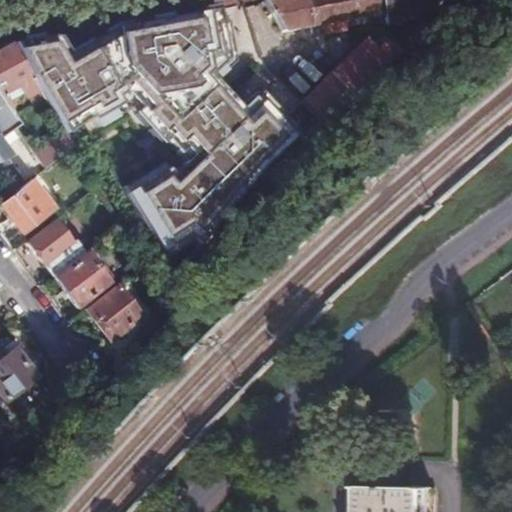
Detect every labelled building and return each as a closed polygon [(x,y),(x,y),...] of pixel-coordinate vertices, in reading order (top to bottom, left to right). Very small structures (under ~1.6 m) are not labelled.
[(264,0),(274,32),(303,26),(304,33),(315,31),(314,24),(319,23),(320,27),(338,24),(337,20),(377,12),(379,20),(419,13),(433,0),(264,0)] [(23,51),(18,54),(48,108),(54,117),(76,106),(73,101),(82,96),(77,87),(83,84),(99,113),(127,97),(113,74),(163,63),(167,75),(248,57),(244,27),(238,4),(115,28),(66,56),(55,37),(45,39),(23,51)] [(321,119),(390,50),(380,39),(372,45),(362,35),(298,99),(321,119)] [(23,51),(18,40),(11,41),(18,54),(23,51)] [(42,110),(48,108),(18,54),(11,41),(0,44),(0,106),(1,107),(11,105),(5,91),(19,87),(26,100),(31,98),(34,104),(39,103),(42,110)] [(210,79),(181,90),(201,127),(231,113),(245,106),(263,136),(250,149),(258,163),(264,175),(321,119),(298,99),(270,74),(270,73),(217,92),(210,79)] [(0,160),(3,159),(0,154),(0,135),(11,128),(0,109),(0,160)] [(247,144),(231,113),(201,127),(172,142),(186,174),(247,144)] [(85,120),(63,133),(72,148),(94,184),(114,169),(153,151),(140,130),(105,151),(85,120)] [(72,148),(63,133),(31,155),(39,173),(72,148)] [(264,175),(258,163),(248,174),(257,184),(264,175)] [(250,193),(257,184),(248,174),(240,183),(250,193)] [(17,190),(0,204),(0,209),(18,235),(39,219),(17,190)] [(54,228),(28,248),(41,266),(68,246),(54,228)] [(68,246),(45,263),(54,275),(81,254),(72,243),(68,246)] [(87,249),(82,253),(84,257),(53,280),(75,307),(108,282),(98,270),(102,267),(87,249)] [(193,262),(190,261),(187,262),(185,263),(184,266),(183,268),(184,270),(185,272),(188,274),(191,274),(193,273),(195,271),(196,268),(195,265),(193,262)] [(136,310),(130,304),(117,287),(86,311),(109,342),(141,316),(136,310)] [(151,305),(158,312),(166,301),(161,293),(151,305)] [(134,301),(130,304),(136,310),(139,307),(134,301)] [(0,403),(4,400),(26,386),(31,381),(10,353),(3,357),(0,359),(0,403)] [(31,392),(26,386),(4,400),(9,407),(31,392)] [(362,485),(361,511),(428,511),(429,488),(411,487),(411,478),(381,477),(381,485),(362,485)]
